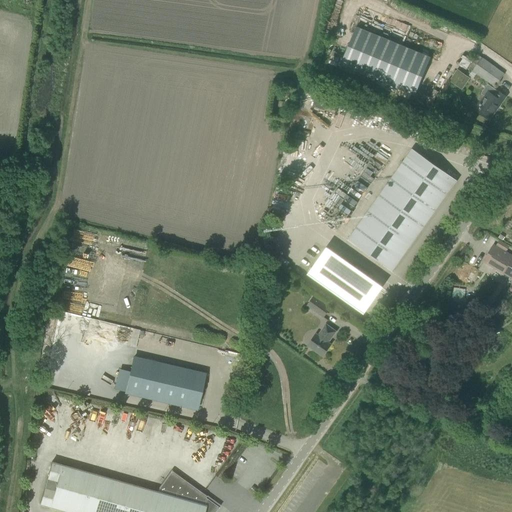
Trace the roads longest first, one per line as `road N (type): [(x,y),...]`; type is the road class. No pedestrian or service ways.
road 1 (unclassified): [(262,511),(511,156)]
road 2 (unknown): [(27,488),(36,455),(64,445),(167,462),(245,511)]
